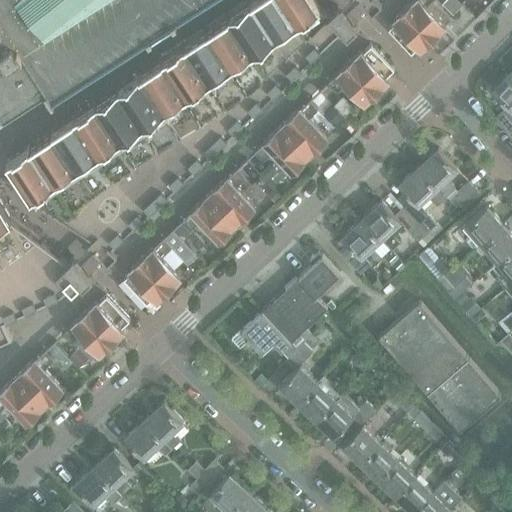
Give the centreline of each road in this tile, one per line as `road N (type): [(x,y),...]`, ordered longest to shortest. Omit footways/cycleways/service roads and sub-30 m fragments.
road 1 (residential): [(0,378),(397,0)]
road 2 (residential): [(161,345),(441,87)]
road 3 (residential): [(161,345),(333,511)]
road 4 (residential): [(0,496),(161,345)]
